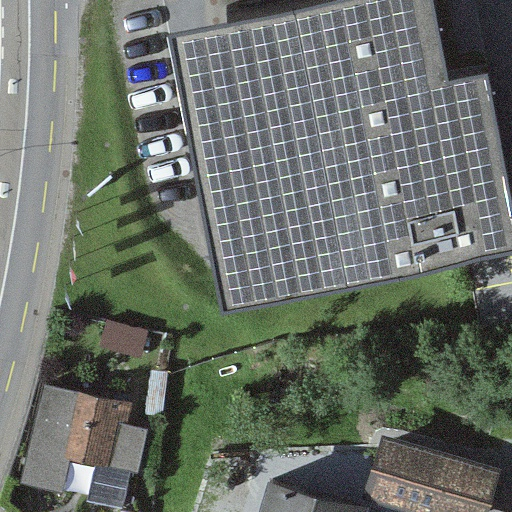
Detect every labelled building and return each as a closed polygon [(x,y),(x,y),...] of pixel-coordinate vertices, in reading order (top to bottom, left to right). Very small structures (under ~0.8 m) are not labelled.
[(229,311),(511,255),(511,189),(500,128),(487,63),(448,71),(434,0),(366,0),(176,37),(229,311)] [(106,321),(99,348),(141,359),(148,332),(106,321)] [(131,404),(45,385),(23,486),(61,494),(69,459),(98,465),(90,502),(123,509),(131,472),(140,474),(149,431),(126,426),(131,404)] [(383,437),(364,497),(412,511),(484,511),(497,471),(383,437)] [(365,511),(366,511),(270,483),(261,511),(365,511)]
